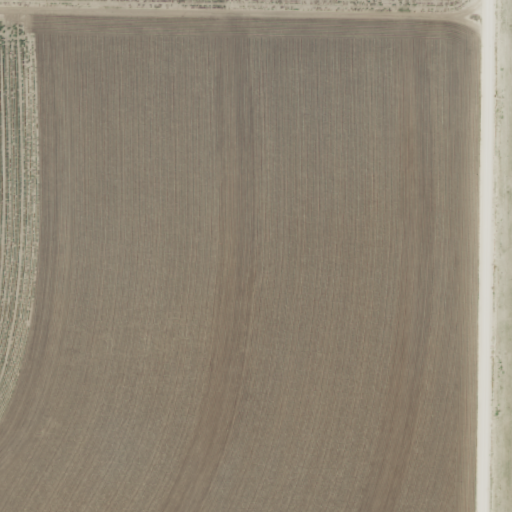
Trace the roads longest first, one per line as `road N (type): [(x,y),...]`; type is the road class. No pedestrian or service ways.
road 1 (residential): [(310,26),(0,22)]
road 2 (residential): [(511,27),(310,26)]
